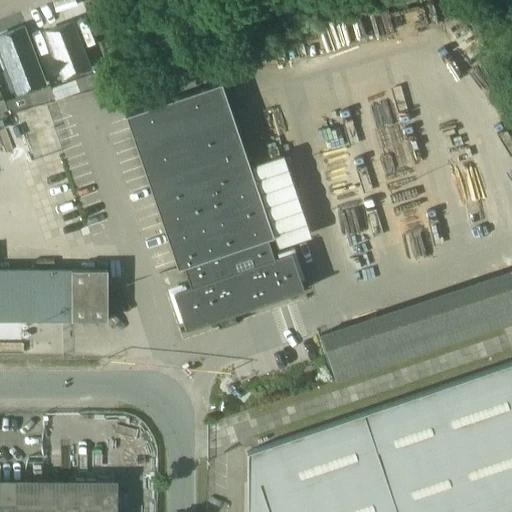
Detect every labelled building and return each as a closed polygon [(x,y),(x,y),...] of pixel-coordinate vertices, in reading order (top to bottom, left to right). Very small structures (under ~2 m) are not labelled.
[(72,22),(45,33),(63,78),(90,68),(72,22)] [(23,24),(0,33),(0,54),(15,95),(46,83),(23,24)] [(75,80),(51,89),(54,97),(55,101),(79,92),(100,84),(96,73),(75,80)] [(222,82),(125,115),(178,268),(184,266),(190,285),(173,291),(185,327),(180,328),(181,331),(220,318),(223,326),(219,327),(219,328),(240,321),(240,320),(236,321),(234,313),(309,288),(308,285),(304,287),(292,251),(274,257),(268,238),(274,236),(222,82)] [(50,86),(29,93),(33,105),(54,97),(51,89),(50,86)] [(107,269),(71,269),(0,269),(0,320),(107,321),(107,269)] [(511,320),(511,273),(511,270),(320,334),(335,380),(511,320)] [(511,511),(511,362),(247,451),(247,511),(511,511)] [(0,491),(0,511),(116,511),(117,492),(0,491)]
